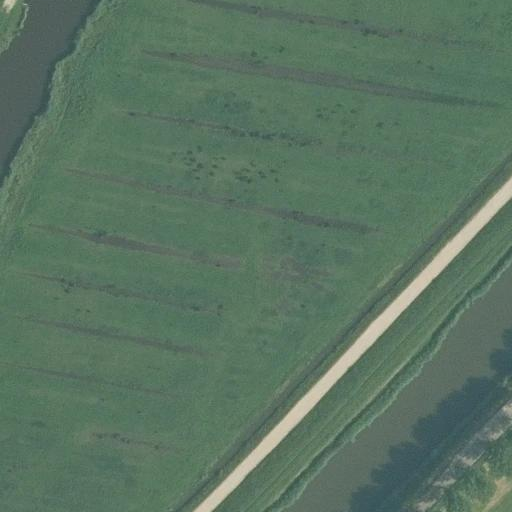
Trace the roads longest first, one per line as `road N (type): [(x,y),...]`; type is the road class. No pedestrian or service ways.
road 1 (track): [(198,511),(511,182)]
road 2 (unclassified): [(418,511),(511,413)]
